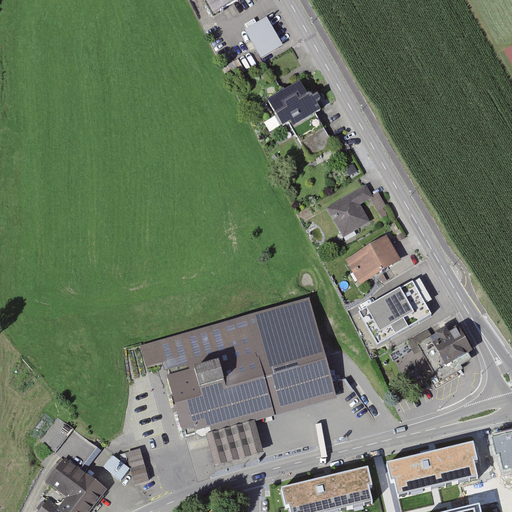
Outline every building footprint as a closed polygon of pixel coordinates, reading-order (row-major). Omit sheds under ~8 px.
[(241,0),(204,0),(214,16),(241,0)] [(267,19),(244,32),(261,60),(283,47),(267,19)] [(335,148),(316,115),(321,113),(313,99),(312,97),(311,96),(309,96),(308,96),(301,84),(268,101),(283,128),(290,125),(311,161),(335,148)] [(358,172),(353,165),(345,169),(350,177),(358,172)] [(366,187),(327,209),(344,239),(371,223),(361,206),(371,200),(374,199),(373,197),(366,187)] [(378,194),(373,197),(374,199),(371,200),(382,220),(388,216),(385,209),(387,208),(378,194)] [(403,234),(397,237),(400,243),(406,239),(403,234)] [(401,263),(387,238),(346,261),(360,287),(401,263)] [(420,281),(413,285),(426,306),(432,302),(420,281)] [(413,285),(413,284),(358,315),(378,348),(432,317),(426,306),(413,285)] [(310,301),(140,347),(147,369),(163,365),(165,374),(189,367),(190,372),(167,379),(183,433),(193,430),(198,433),(210,430),(212,435),(255,423),(275,417),(338,400),(310,301)] [(473,353),(457,327),(448,332),(446,329),(432,337),(429,331),(408,343),(415,356),(421,353),(435,377),(430,379),(436,390),(464,374),(460,368),(472,361),(469,356),(473,353)] [(56,454),(74,431),(58,418),(40,441),(56,454)] [(255,423),(212,435),(206,437),(215,469),(264,455),(255,423)] [(511,434),(493,439),(497,458),(501,457),(505,473),(511,471),(511,434)] [(474,445),(387,465),(391,484),(395,483),(398,499),(479,481),(475,464),(478,463),(474,445)] [(141,451),(126,455),(130,471),(135,487),(149,483),(141,451)] [(91,511),(108,492),(65,459),(45,484),(51,488),(42,499),(48,503),(41,511),(91,511)] [(130,471),(113,459),(104,471),(121,483),(130,471)] [(368,470),(281,490),(285,509),(289,508),(289,511),(345,511),(373,506),(369,489),(373,488),(368,470)]
